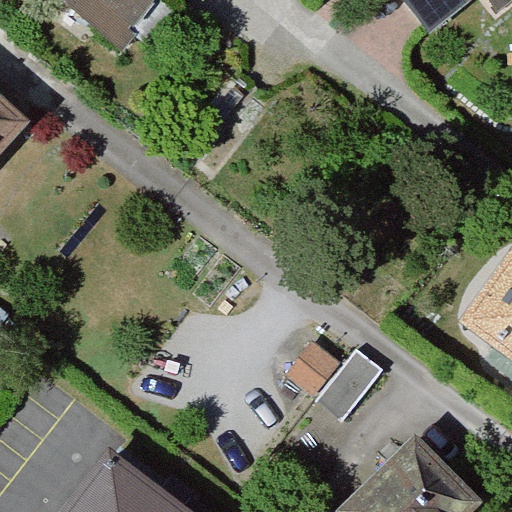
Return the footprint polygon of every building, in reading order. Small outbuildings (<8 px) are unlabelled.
[(57,0),(120,53),(164,0),(57,0)] [(511,0),(394,0),(441,60),(511,5),(511,0)] [(0,176),(38,130),(0,99),(0,176)] [(511,282),(469,337),(511,370),(511,282)] [(319,415),(347,377),(318,356),(290,394),(319,415)] [(347,377),(319,415),(346,434),(385,381),(358,362),(347,377)] [(427,441),(356,511),(493,511),(496,509),(427,441)] [(178,511),(124,469),(89,511),(178,511)]
